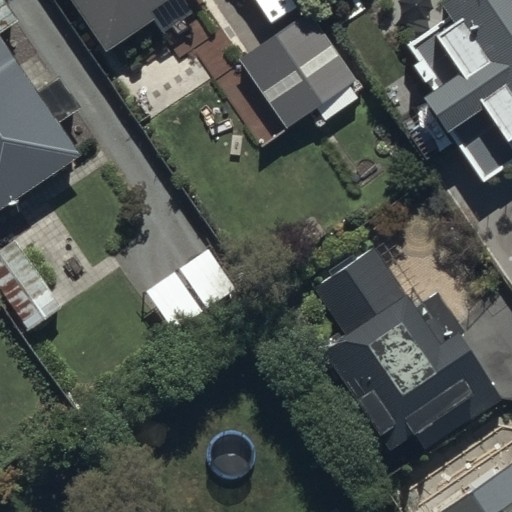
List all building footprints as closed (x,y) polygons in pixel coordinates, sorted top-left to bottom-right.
[(70,0),(104,49),(176,0),(70,0)] [(511,0),(445,0),(444,1),(451,13),(396,50),(485,182),(511,163),(511,0)] [(230,54),(284,133),(360,82),(306,3),(230,54)] [(0,198),(77,147),(0,32),(0,198)] [(0,291),(28,332),(67,306),(16,230),(0,241),(0,291)] [(435,291),(414,305),(402,287),(370,241),(308,283),(339,329),(318,344),(386,444),(411,428),(428,453),(509,399),(435,291)] [(145,284),(178,334),(240,292),(206,243),(145,284)] [(511,511),(511,455),(426,511),(511,511)]
